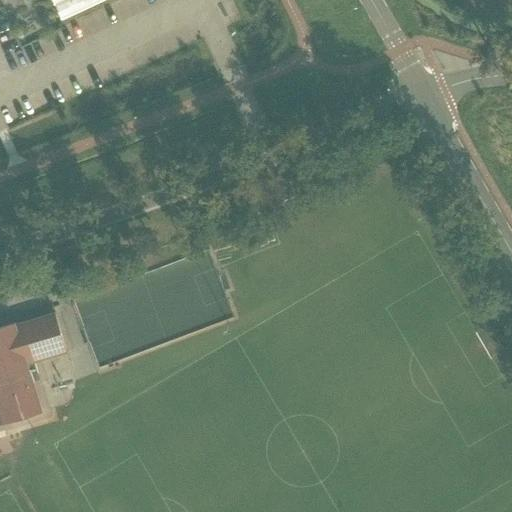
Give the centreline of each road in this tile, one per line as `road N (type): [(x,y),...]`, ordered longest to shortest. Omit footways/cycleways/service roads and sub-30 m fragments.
road 1 (unclassified): [(0,248),(273,156),(421,92)]
road 2 (unclassified): [(511,251),(421,92)]
